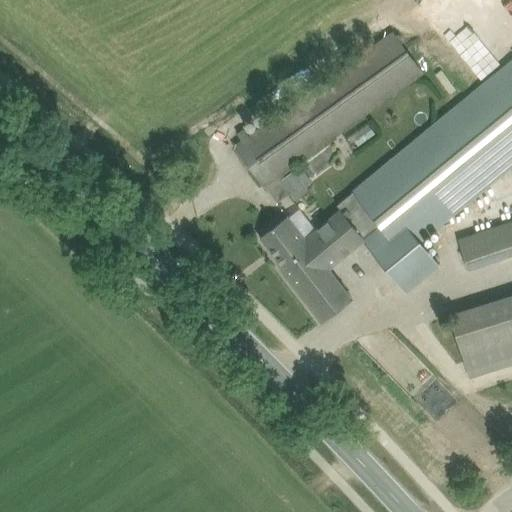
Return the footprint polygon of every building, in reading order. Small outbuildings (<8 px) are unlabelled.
[(393,31),(251,133),(249,135),(244,128),(237,133),(242,140),(235,144),(277,202),(290,193),(295,200),(310,190),(293,169),(424,73),(393,31)] [(276,224),(260,236),(283,267),(281,268),(321,322),(337,310),(350,300),(326,269),(364,240),(406,291),(439,264),(420,240),(511,165),(511,60),(354,189),(337,203),(342,208),(315,228),(305,236),(289,215),(286,217),(276,224)] [(347,141),(354,150),(374,136),(366,127),(347,141)] [(511,254),(511,219),(458,238),(468,269),(511,254)] [(511,296),(469,310),(451,315),(469,375),(511,361),(511,296)]
